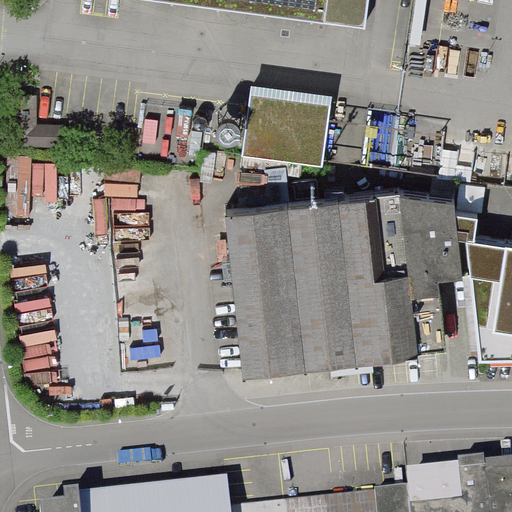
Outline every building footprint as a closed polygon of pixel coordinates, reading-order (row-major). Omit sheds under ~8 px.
[(368,0),(177,0),(365,26),(368,0)] [(240,154),(320,165),(329,100),(248,90),(240,154)] [(315,180),(292,183),(294,201),(317,197),(315,180)] [(401,198),(225,217),(241,379),(417,360),(410,301),(439,297),(438,282),(463,280),(459,241),(454,206),(401,198)] [(511,247),(459,241),(463,280),(469,278),(476,360),(511,359),(511,247)] [(511,511),(511,464),(398,473),(399,492),(400,511),(511,511)] [(233,511),(233,508),(231,483),(55,500),(56,511),(233,511)] [(400,511),(399,492),(233,508),(233,511),(400,511)]
